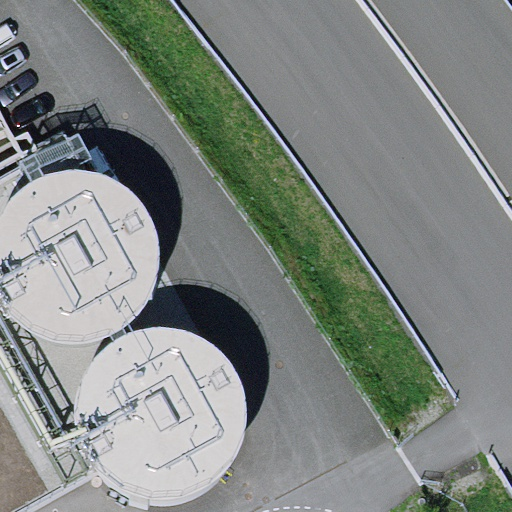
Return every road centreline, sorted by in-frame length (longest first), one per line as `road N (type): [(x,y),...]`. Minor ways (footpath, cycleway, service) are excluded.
road 1 (unknown): [(15,0),(227,349)]
road 2 (motorway): [(289,0),(511,324)]
road 3 (unknown): [(227,349),(62,458),(0,482)]
road 4 (unknown): [(227,349),(309,511)]
road 5 (motorway): [(511,117),(427,0)]
